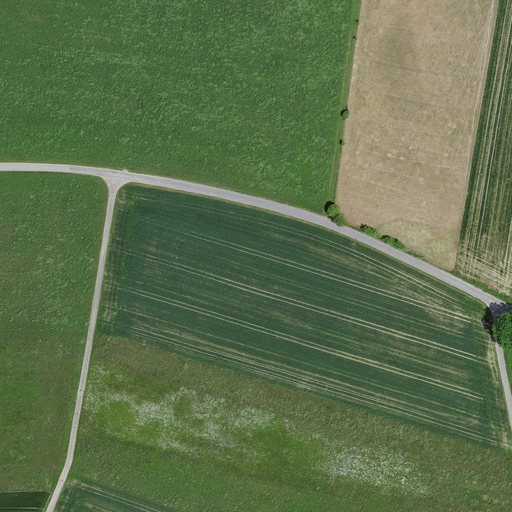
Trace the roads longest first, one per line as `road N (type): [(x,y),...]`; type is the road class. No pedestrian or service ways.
road 1 (unclassified): [(114,175),(215,194),(372,243),(494,303)]
road 2 (unclassified): [(114,175),(69,462),(49,511)]
